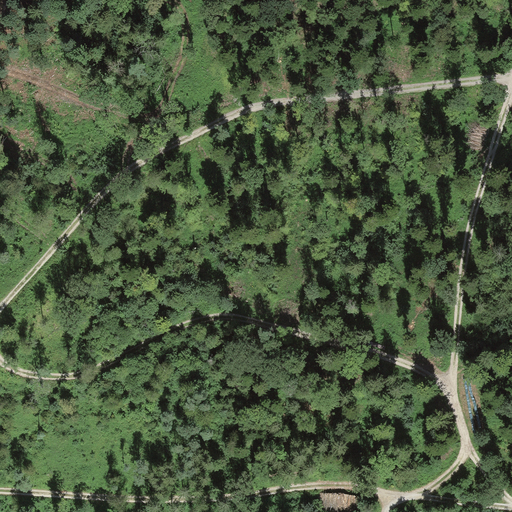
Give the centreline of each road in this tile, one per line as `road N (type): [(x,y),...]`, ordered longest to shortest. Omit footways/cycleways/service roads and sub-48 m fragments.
road 1 (track): [(511,82),(261,105),(201,130),(127,171),(0,311)]
road 2 (track): [(511,507),(351,487),(147,507),(0,494)]
road 3 (track): [(0,360),(34,376),(78,373),(183,325),(229,318),(381,355),(451,390)]
road 4 (track): [(508,92),(474,203),(450,358),(455,414),(468,445),(511,500)]
